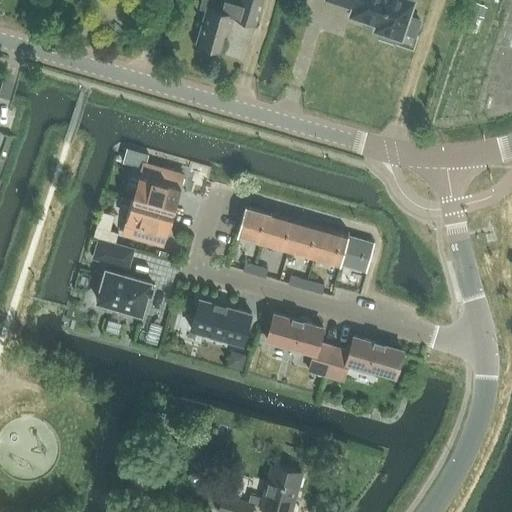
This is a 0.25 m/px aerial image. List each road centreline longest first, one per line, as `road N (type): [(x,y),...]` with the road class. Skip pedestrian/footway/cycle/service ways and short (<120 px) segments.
road 1 (tertiary): [(448,160),(379,151),(0,42)]
road 2 (residential): [(217,191),(195,272),(485,350)]
road 3 (residential): [(485,350),(448,160)]
road 4 (residential): [(429,511),(474,435),(485,350)]
